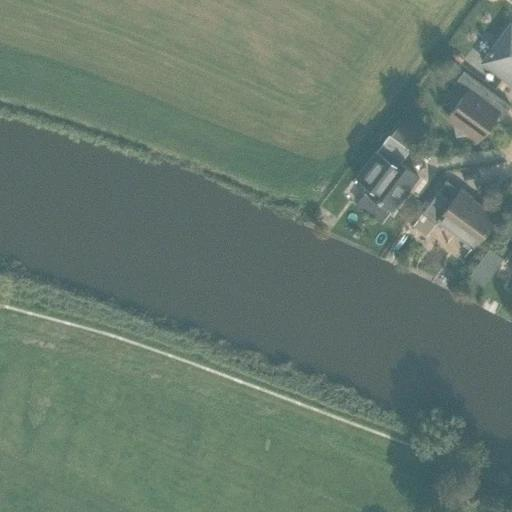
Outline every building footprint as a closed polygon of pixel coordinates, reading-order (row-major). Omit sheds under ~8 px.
[(511,25),(510,24),(482,61),(511,84),(511,25)] [(495,114),(500,118),(510,106),(463,70),(453,83),(465,91),(448,115),(456,120),(457,133),(469,131),(477,137),(495,114)] [(388,134),(354,178),(366,187),(364,190),(391,211),(417,176),(399,162),(409,149),(388,134)] [(464,255),(465,256),(494,216),(460,190),(461,189),(460,188),(450,201),(437,191),(421,213),(434,223),(436,220),(453,233),(456,228),(474,242),(464,255)] [(488,247),(468,275),(483,285),(503,258),(488,247)]
